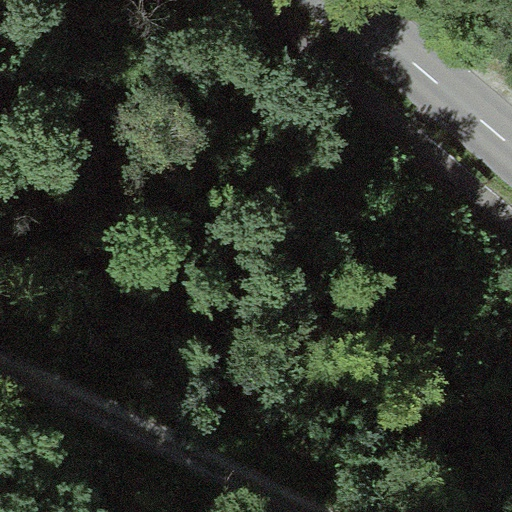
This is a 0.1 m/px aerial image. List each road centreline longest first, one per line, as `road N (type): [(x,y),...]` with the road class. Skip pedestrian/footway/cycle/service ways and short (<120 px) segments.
road 1 (track): [(306,511),(0,347)]
road 2 (secondary): [(511,141),(344,0)]
